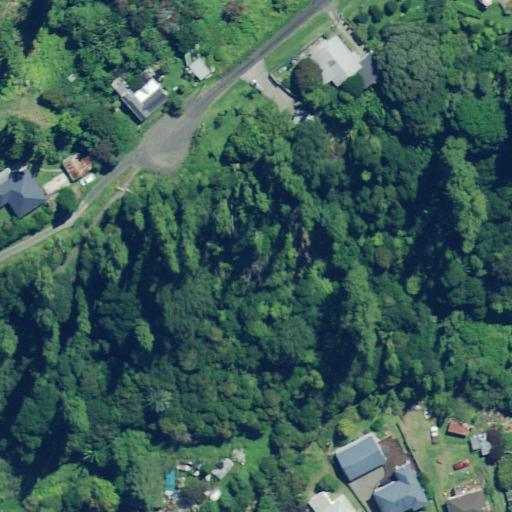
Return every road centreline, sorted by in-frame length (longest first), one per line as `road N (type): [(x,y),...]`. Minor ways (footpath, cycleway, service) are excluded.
road 1 (track): [(141,134),(0,326)]
road 2 (residential): [(303,0),(141,134)]
